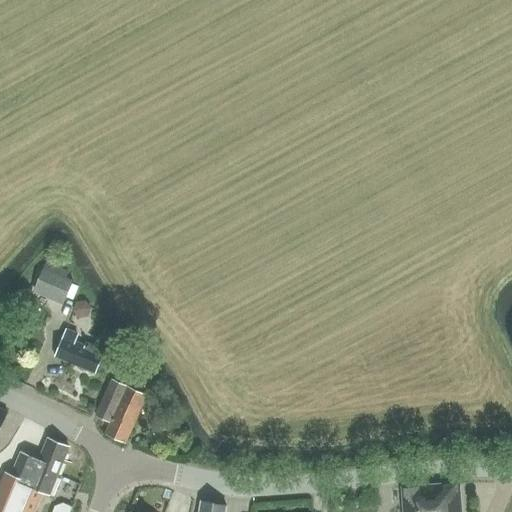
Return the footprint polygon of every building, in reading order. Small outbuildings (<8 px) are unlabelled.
[(64,301),(73,280),(42,267),(33,289),(64,301)] [(17,293),(21,302),(32,297),(28,288),(17,293)] [(38,354),(43,342),(32,337),(27,349),(38,354)] [(95,374),(104,355),(64,338),(56,357),(95,374)] [(148,395),(140,391),(145,380),(128,373),(123,384),(112,378),(95,416),(109,422),(104,433),(126,443),(148,395)] [(0,435),(10,414),(0,409),(0,435)] [(35,511),(43,494),(49,496),(70,447),(50,439),(41,460),(21,452),(11,476),(6,474),(0,487),(0,511),(35,511)] [(461,511),(460,486),(459,486),(446,487),(445,484),(401,487),(401,488),(403,511),(461,511)] [(225,511),(226,507),(200,503),(198,511),(225,511)]
